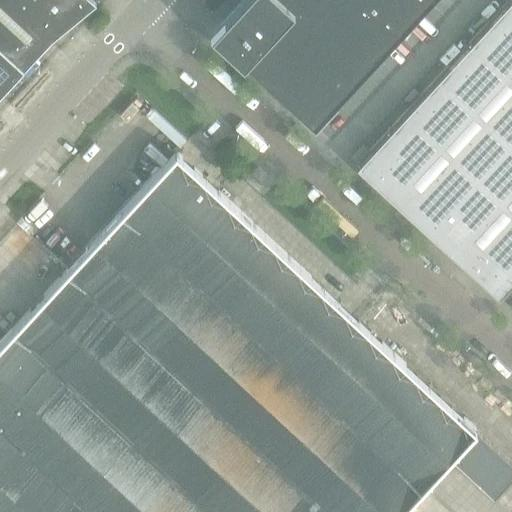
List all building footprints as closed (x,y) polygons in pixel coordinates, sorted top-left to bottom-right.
[(0,0),(0,91),(51,37),(75,17),(95,0),(0,0)] [(263,79),(336,0),(242,0),(213,32),(263,79)] [(315,126),(395,39),(353,0),(336,0),(263,79),(315,126)] [(412,21),(389,0),(353,0),(395,39),(412,21)] [(498,295),(511,280),(511,0),(507,0),(356,164),(498,295)] [(428,3),(424,0),(389,0),(412,21),(428,3)] [(162,248),(217,189),(175,151),(120,210),(162,248)] [(185,270),(240,211),(217,189),(162,248),(185,270)] [(185,270),(162,248),(120,210),(66,270),(216,409),(271,349),(256,335),(232,313),(209,292),(185,270)] [(209,292),(263,232),(240,211),(185,270),(209,292)] [(232,313),(287,254),(263,232),(209,292),(232,313)] [(256,335),(310,276),(287,254),(232,313),(256,335)] [(327,511),(216,409),(66,270),(0,340),(0,511),(327,511)] [(279,357),(334,297),(310,276),(256,335),(271,349),(279,357)] [(303,378),(357,319),(334,297),(279,357),(303,378)] [(326,400),(381,341),(357,319),(303,378),(326,400)] [(350,422),(404,363),(381,341),(326,400),(350,422)] [(303,378),(279,357),(271,349),(216,409),(327,511),(399,511),(421,488),(350,422),(326,400),(303,378)] [(474,427),(404,363),(350,422),(421,488),(476,429),(474,427)]
